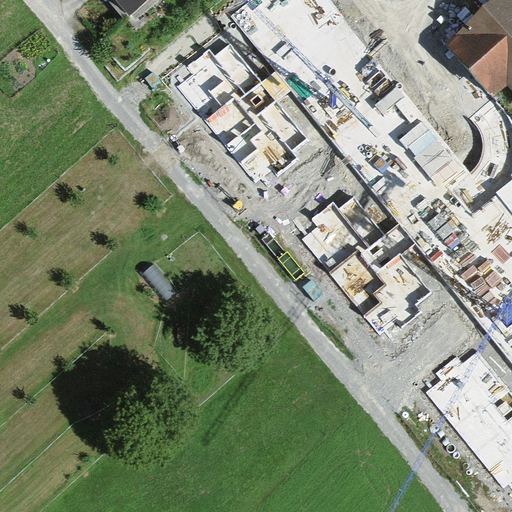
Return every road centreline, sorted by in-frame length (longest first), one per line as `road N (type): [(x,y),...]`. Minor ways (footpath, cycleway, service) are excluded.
road 1 (track): [(37,0),(310,325),(453,511)]
road 2 (residential): [(429,0),(420,32),(426,55),(488,122)]
